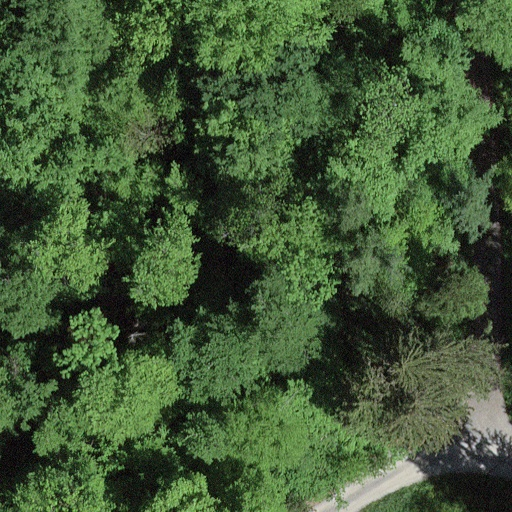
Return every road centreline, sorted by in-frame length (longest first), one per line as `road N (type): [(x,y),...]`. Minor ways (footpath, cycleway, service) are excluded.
road 1 (track): [(472,441),(478,299),(464,19),(455,0)]
road 2 (track): [(339,511),(395,473),(472,441)]
